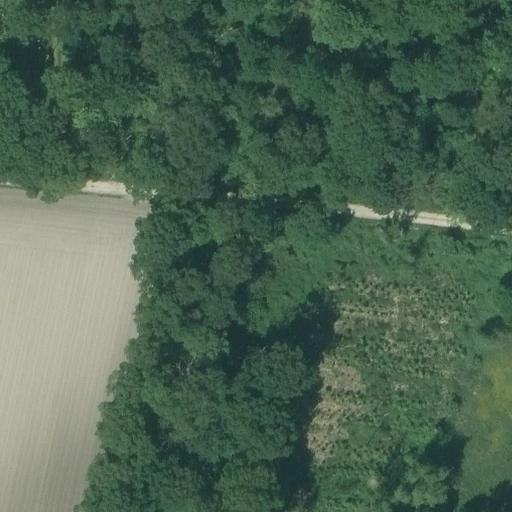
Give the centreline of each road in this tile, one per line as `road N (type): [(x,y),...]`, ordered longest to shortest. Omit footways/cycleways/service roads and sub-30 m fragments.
road 1 (track): [(0,182),(511,233)]
road 2 (track): [(85,190),(80,12),(73,0)]
